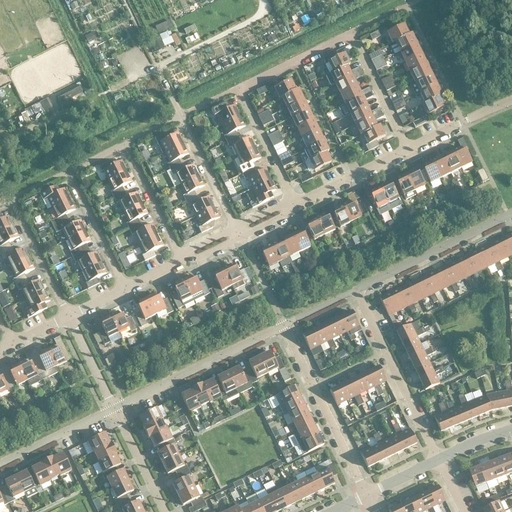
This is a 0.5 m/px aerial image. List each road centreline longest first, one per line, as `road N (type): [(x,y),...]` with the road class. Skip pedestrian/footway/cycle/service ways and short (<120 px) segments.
road 1 (residential): [(294,205),(236,87),(349,33),(407,149)]
road 2 (residential): [(181,260),(123,143),(66,171),(124,289)]
road 3 (residential): [(368,495),(283,326)]
road 4 (residential): [(115,409),(283,326)]
road 5 (residential): [(356,290),(439,458)]
road 6 (residential): [(511,214),(356,290)]
road 7 (residential): [(68,316),(8,200),(0,205)]
road 8 (residential): [(239,232),(180,114)]
road 9 (residential): [(0,463),(115,409)]
road 10 (residential): [(294,205),(407,149)]
